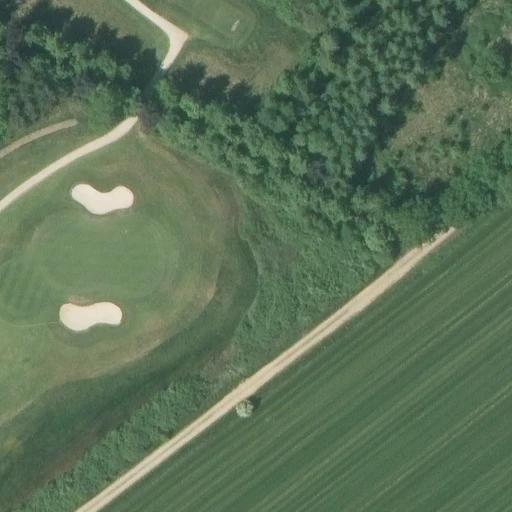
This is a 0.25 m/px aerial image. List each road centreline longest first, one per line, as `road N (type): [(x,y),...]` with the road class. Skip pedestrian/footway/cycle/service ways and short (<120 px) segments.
road 1 (track): [(0,43),(273,169),(425,254)]
road 2 (track): [(425,254),(94,511)]
